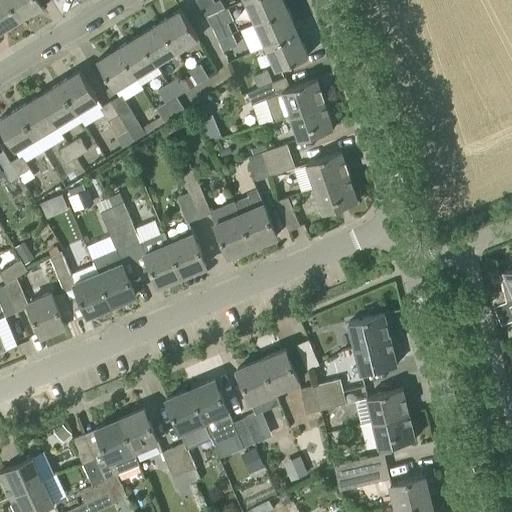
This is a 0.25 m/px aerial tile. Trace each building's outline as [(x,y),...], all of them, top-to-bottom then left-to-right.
[(0,0),(0,30),(20,19),(8,0),(0,0)] [(8,0),(20,19),(42,5),(39,0),(8,0)] [(213,0),(196,0),(205,15),(206,17),(226,7),(221,0),(216,0),(215,1),(213,0)] [(284,0),(245,0),(255,23),(288,8),(284,0)] [(226,7),(206,17),(217,40),(233,33),(228,22),(234,19),(228,6),(226,7)] [(288,8),(255,23),(265,46),(298,31),(288,8)] [(160,21),(177,50),(198,38),(180,9),(160,21)] [(160,21),(139,34),(157,63),(177,50),(160,21)] [(298,31),(265,46),(275,70),(309,55),(298,31)] [(233,33),(217,40),(223,51),(238,44),(233,33)] [(157,63),(139,34),(118,46),(136,76),(157,63)] [(97,59),(115,88),(136,76),(118,46),(97,59)] [(190,70),(197,83),(208,76),(201,63),(190,70)] [(59,82),(77,111),(98,99),(80,69),(59,82)] [(258,88),(272,82),(266,69),(252,76),(258,88)] [(190,77),(183,81),(180,76),(169,82),(176,95),(194,85),(190,77)] [(272,82),(258,88),(248,92),(253,104),(266,98),(274,120),(290,115),(325,103),(317,78),(290,87),(285,76),(272,82)] [(59,82),(39,95),(56,124),(77,111),(59,82)] [(176,95),(169,82),(158,88),(165,102),(156,107),(164,121),(184,109),(176,95)] [(122,92),(110,100),(127,128),(133,138),(146,131),(122,92)] [(39,95),(18,107),(36,136),(56,124),(39,95)] [(205,97),(194,104),(195,106),(201,115),(208,111),(209,104),(205,97)] [(101,105),(100,106),(101,108),(104,112),(117,134),(127,128),(110,100),(102,105),(101,105)] [(325,103),(290,115),(299,139),(335,128),(334,126),(333,127),(325,103)] [(0,117),(0,124),(15,149),(36,136),(18,107),(0,117)] [(210,139),(220,135),(217,127),(207,131),(210,139)] [(127,128),(117,134),(123,144),(133,138),(127,128)] [(69,143),(76,155),(87,148),(79,136),(69,143)] [(76,155),(69,143),(58,149),(65,161),(76,155)] [(287,143),(261,151),(265,163),(291,155),(287,143)] [(0,177),(3,175),(15,168),(10,161),(0,144),(0,177)] [(231,145),(219,148),(222,156),(233,152),(231,145)] [(315,187),(349,175),(341,150),(306,162),(315,187)] [(269,175),(265,163),(261,151),(248,155),(256,180),(269,175)] [(22,154),(10,161),(15,168),(18,174),(30,168),(22,154)] [(269,175),(295,167),(291,155),(265,163),(269,175)] [(189,192),(201,187),(193,168),(181,172),(189,192)] [(357,199),(349,175),(315,187),(323,212),(359,200),(357,199)] [(201,187),(189,192),(199,217),(211,212),(210,210),(201,187)] [(277,235),(264,203),(257,187),(247,191),(249,195),(235,201),(235,199),(234,200),(253,245),(277,235)] [(89,188),(68,197),(74,210),(94,202),(89,188)] [(108,197),(112,205),(123,201),(120,192),(108,197)] [(188,222),(199,217),(189,192),(177,196),(188,222)] [(300,225),(288,196),(276,200),(288,230),(300,225)] [(234,200),(210,210),(211,212),(229,255),(253,245),(234,200)] [(112,205),(129,246),(141,241),(123,201),(112,205)] [(117,251),(129,246),(112,205),(100,210),(116,248),(117,251)] [(164,231),(183,275),(207,264),(193,232),(169,242),(164,230),(164,231)] [(158,285),(183,275),(164,231),(141,240),(146,252),(145,253),(158,285)] [(15,246),(26,263),(35,257),(25,241),(15,246)] [(136,294),(123,262),(117,251),(116,248),(93,258),(95,263),(98,272),(112,304),(136,294)] [(68,298),(69,300),(80,296),(88,315),(112,304),(98,272),(95,263),(71,273),(61,250),(50,257),(61,282),(64,289),(68,298)] [(0,272),(6,283),(28,270),(21,259),(0,271),(0,272)] [(508,278),(502,280),(507,302),(511,300),(511,264),(510,265),(509,268),(504,270),(508,278)] [(17,276),(6,283),(18,310),(29,305),(27,302),(28,302),(17,276)] [(0,301),(6,315),(18,310),(6,283),(0,287),(0,301)] [(52,292),(28,302),(27,302),(29,305),(41,334),(66,324),(65,321),(76,316),(69,300),(68,298),(64,289),(53,294),(52,292)] [(492,296),(494,305),(501,304),(498,294),(492,296)] [(355,347),(391,338),(385,313),(349,321),(355,347)] [(397,363),(391,338),(355,347),(361,373),(398,363),(398,362),(397,363)] [(307,369),(319,364),(308,339),(296,344),(307,369)] [(285,348),(261,358),(275,391),(299,380),(285,348)] [(237,369),(255,412),(256,413),(256,412),(280,402),(275,391),(261,358),(237,369)] [(215,378),(191,388),(204,420),(209,431),(214,443),(238,434),(233,421),(228,410),(215,378)] [(314,384),(317,397),(343,390),(340,378),(314,384)] [(320,409),(317,397),(314,384),(301,388),(307,412),(320,409)] [(367,397),(356,400),(362,424),(373,421),(409,413),(403,387),(367,396),(367,397)] [(167,398),(185,442),(185,441),(209,431),(204,420),(191,388),(167,398)] [(343,390),(317,397),(320,409),(346,403),(343,390)] [(144,408),(120,418),(133,450),(158,440),(144,408)] [(256,413),(255,412),(244,417),(255,442),(267,437),(256,412),(256,413)] [(373,421),(381,453),(386,453),(392,451),(390,444),(416,438),(416,437),(415,437),(409,413),(373,421)] [(243,447),(255,442),(244,417),(233,421),(238,434),(243,447)] [(104,479),(109,490),(115,502),(127,496),(117,474),(139,465),(133,450),(120,418),(96,428),(106,453),(95,458),(104,479)] [(55,432),(64,441),(72,433),(63,424),(55,432)] [(84,433),(72,438),(83,463),(95,458),(84,433)] [(174,446),(184,471),(196,467),(185,441),(185,442),(174,446)] [(194,494),(184,471),(174,446),(162,451),(182,499),(194,494)] [(264,466),(256,447),(242,453),(250,472),(264,466)] [(361,458),(364,471),(389,465),(386,453),(381,453),(361,458)] [(0,472),(10,494),(44,479),(32,455),(0,470),(0,472)] [(104,479),(95,458),(83,463),(93,484),(104,479)] [(337,477),(364,471),(361,458),(334,465),(337,477)] [(292,479),(306,473),(301,461),(287,467),(292,479)] [(367,483),(364,471),(337,477),(340,489),(367,483)] [(424,475),(390,484),(397,509),(431,501),(424,475)] [(34,511),(55,503),(44,479),(10,494),(18,511),(34,511)] [(85,502),(109,490),(104,479),(93,484),(80,490),(85,502)] [(90,511),(93,511),(115,502),(109,490),(85,502),(90,511)] [(280,496),(285,505),(291,502),(287,492),(280,496)] [(251,507),(254,511),(265,511),(273,508),(267,499),(251,507)] [(397,511),(433,511),(431,501),(397,509),(397,511)] [(90,511),(85,502),(63,511),(90,511)]
